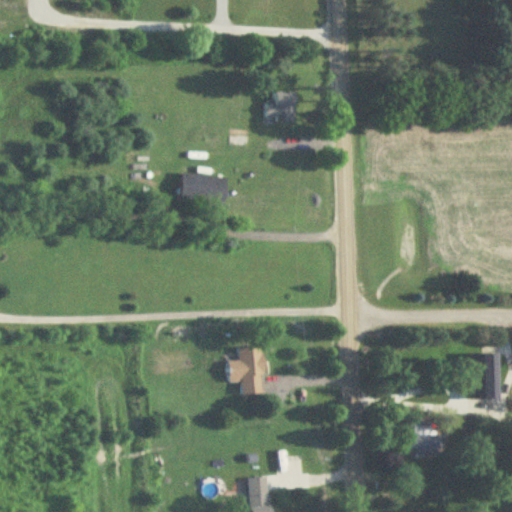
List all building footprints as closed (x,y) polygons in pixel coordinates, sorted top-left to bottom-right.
[(293,92),(269,92),(269,102),(262,102),(262,123),(293,123),(293,92)] [(225,177),(180,175),(178,204),(224,206),(225,177)] [(227,361),(227,382),(239,382),(239,395),(261,395),(261,347),(236,347),(236,361),(227,361)] [(498,354),(471,354),(471,399),(498,399),(498,354)] [(435,454),(438,424),(401,422),(400,452),(435,454)] [(247,478),(247,511),(268,511),(268,478),(247,478)]
